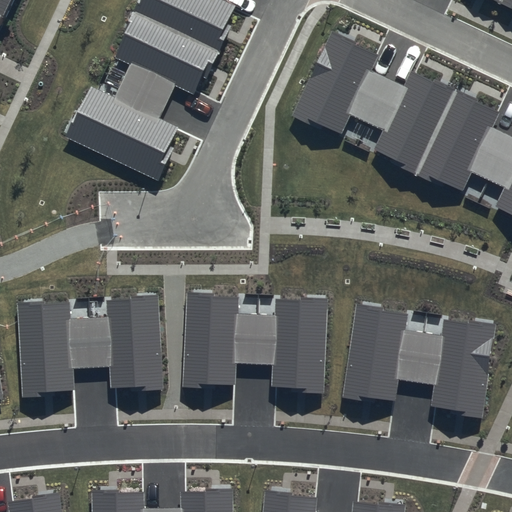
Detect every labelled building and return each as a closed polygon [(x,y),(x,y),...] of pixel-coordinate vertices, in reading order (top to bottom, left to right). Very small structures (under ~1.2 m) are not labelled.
[(0,0),(0,27),(13,0),(0,0)] [(123,0),(100,46),(120,56),(104,89),(78,76),(55,124),(147,170),(175,113),(155,104),(169,74),(186,83),(226,0),(123,0)] [(333,21),(291,114),(345,138),(355,116),(385,130),(376,150),(463,189),(471,171),(507,187),(498,208),(511,214),(511,136),(490,126),(498,109),(417,72),(410,87),(373,70),(384,45),(333,21)] [(67,298),(16,302),(24,394),(75,390),(73,366),(109,363),(111,388),(162,384),(155,292),(104,296),(105,313),(69,316),(67,298)] [(239,295),(188,292),(182,384),(233,387),(234,363),(271,365),(269,390),(320,393),(326,301),(275,298),(274,316),(237,313),(239,295)] [(407,310),(356,303),(344,395),(395,401),(398,377),(434,382),(431,407),(482,413),(494,322),(443,315),(441,333),(404,328),(407,310)] [(143,489),(92,489),(92,511),(231,511),(231,489),(180,490),(180,507),(144,508),(143,489)] [(314,511),(316,496),(265,490),(263,511),(402,511),(403,506),(353,500),(351,511),(314,511)] [(58,511),(56,493),(5,500),(6,511),(58,511)]
